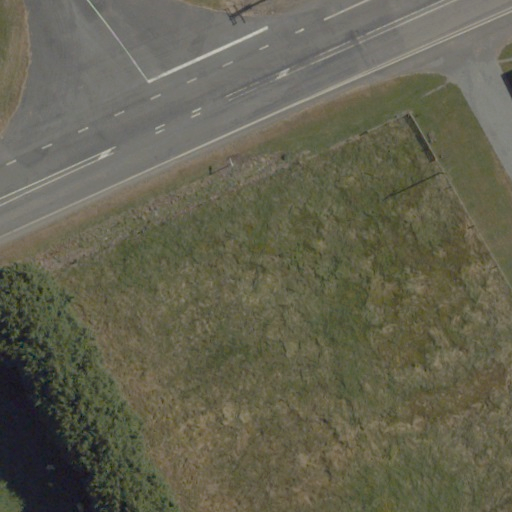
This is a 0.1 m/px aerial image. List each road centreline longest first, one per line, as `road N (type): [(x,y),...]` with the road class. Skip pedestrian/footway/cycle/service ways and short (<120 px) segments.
road 1 (tertiary): [(172,121),(448,0)]
road 2 (tertiary): [(0,199),(172,121)]
road 3 (unclassified): [(86,0),(172,121)]
